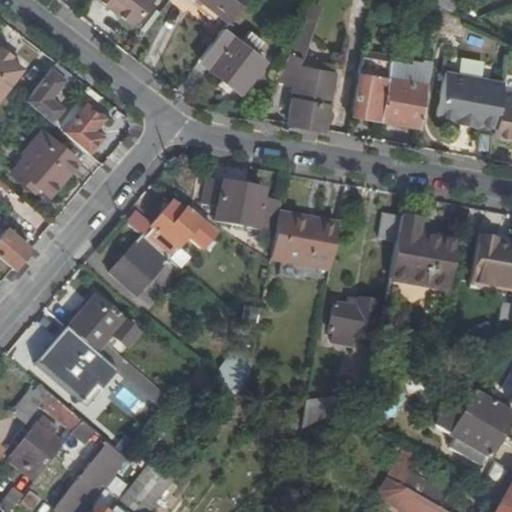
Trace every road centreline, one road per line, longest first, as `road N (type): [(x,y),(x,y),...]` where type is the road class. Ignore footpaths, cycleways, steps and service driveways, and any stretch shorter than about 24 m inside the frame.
road 1 (residential): [(511,194),(164,123)]
road 2 (residential): [(0,323),(164,123)]
road 3 (residential): [(164,123),(6,0)]
